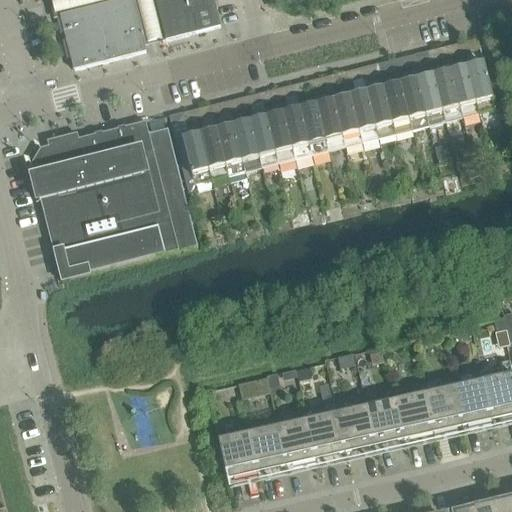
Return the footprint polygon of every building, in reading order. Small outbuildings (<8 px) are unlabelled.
[(59,9),(60,16),(74,74),(110,65),(147,56),(141,34),(151,31),(159,29),(160,34),(163,45),(221,30),(213,0),(56,0),(57,1),(59,9)] [(478,42),(466,45),(469,55),(481,52),(478,42)] [(462,46),(450,50),(452,59),(464,56),(462,46)] [(445,51),(433,54),(435,63),(447,60),(445,51)] [(428,55),(416,58),(419,67),(431,64),(428,55)] [(412,59),(400,62),(402,71),(414,68),(412,59)] [(395,63),(383,66),(385,76),(397,73),(395,63)] [(378,67),(366,70),(369,80),(381,77),(378,67)] [(485,68),(468,72),(480,118),(504,112),(494,71),(487,73),(485,68)] [(362,72),(350,75),(352,84),(364,81),(362,72)] [(468,72),(451,76),(463,122),(480,118),(468,72)] [(345,76),(333,79),(335,88),(347,85),(345,76)] [(451,76),(435,80),(446,126),(463,122),(451,76)] [(328,80),(316,83),(319,92),(331,89),(328,80)] [(435,80),(418,85),(430,130),(446,126),(435,80)] [(312,84),(300,87),(302,97),(314,94),(312,84)] [(418,85),(401,89),(413,135),(430,130),(418,85)] [(295,88),(283,91),(285,101),(297,98),(295,88)] [(401,89),(385,93),(396,139),(413,135),(401,89)] [(278,93),(266,96),(269,105),(281,102),(278,93)] [(385,93),(368,97),(380,143),(396,139),(385,93)] [(262,97),(250,100),(252,109),(264,106),(262,97)] [(368,97),(351,101),(363,147),(380,143),(368,97)] [(245,101),(233,104),(235,113),(247,110),(245,101)] [(351,101),(335,106),(346,151),(363,147),(351,101)] [(228,105),(216,108),(219,118),(231,115),(228,105)] [(335,106),(318,110),(330,156),(346,151),(335,106)] [(212,109),(200,112),(202,122),(214,119),(212,109)] [(318,110),(301,114),(313,160),(330,156),(318,110)] [(195,114),(183,117),(185,126),(197,123),(195,114)] [(301,114),(285,118),(296,164),(313,160),(301,114)] [(285,118),(268,122),(280,168),(296,164),(285,118)] [(268,122),(251,127),(263,172),(280,168),(268,122)] [(34,176),(35,179),(33,179),(33,181),(34,180),(34,182),(35,181),(41,203),(40,203),(40,204),(39,205),(40,206),(41,206),(55,258),(58,257),(64,284),(198,251),(169,132),(149,137),(147,126),(74,144),(72,145),(73,148),(65,150),(57,152),(56,149),(49,150),(49,151),(41,153),(32,168),(34,176)] [(251,127),(235,131),(246,177),(263,172),(251,127)] [(235,131),(218,135),(230,181),(246,177),(235,131)] [(218,135),(201,139),(213,185),(230,181),(218,135)] [(190,197),(189,191),(195,189),(213,185),(201,139),(191,142),(190,139),(188,138),(175,141),(190,199),(191,199),(191,197),(190,197)] [(504,321),(494,324),(497,337),(508,334),(507,334),(504,322),(504,321)] [(382,355),(370,357),(373,369),(385,367),(382,355)] [(510,370),(481,377),(483,386),(492,425),(511,420),(511,371),(511,369),(510,370)] [(278,378),(268,381),(270,392),(280,390),(278,378)] [(252,385),(239,388),(242,404),(256,401),(252,385)] [(483,386),(455,392),(463,431),(492,425),(483,386)] [(423,389),(394,396),(405,444),(434,438),(425,399),(423,389)] [(455,392),(425,399),(434,438),(463,431),(455,392)] [(394,396),(365,402),(376,451),(405,444),(394,396)] [(365,402),(335,409),(338,419),(346,458),(376,451),(365,402)] [(338,419),(308,425),(317,464),(346,458),(338,419)] [(308,425),(279,432),(288,471),(317,464),(308,425)] [(279,432),(250,439),(258,477),(288,471),(279,432)] [(221,445),(220,445),(228,484),(229,484),(258,477),(250,439),(221,445)]
